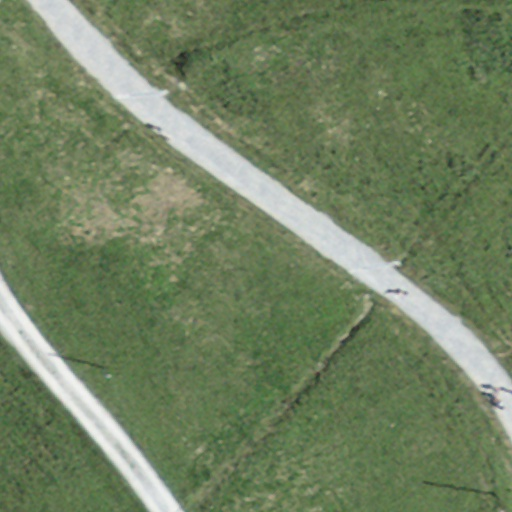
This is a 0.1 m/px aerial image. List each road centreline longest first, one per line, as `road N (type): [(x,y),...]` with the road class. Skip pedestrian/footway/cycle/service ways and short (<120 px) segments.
road 1 (track): [(46,0),(110,72),(167,120),(429,313),(511,408)]
road 2 (track): [(0,305),(168,511)]
